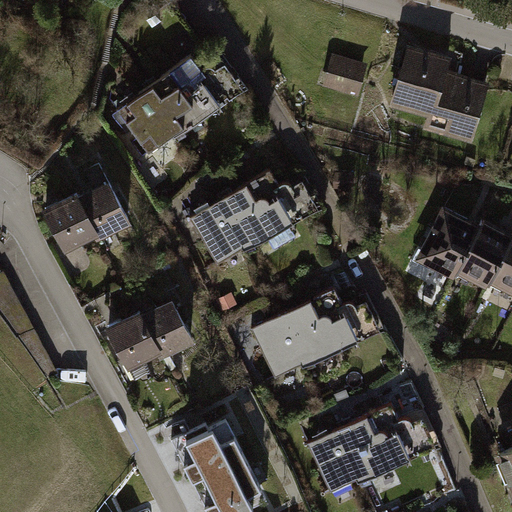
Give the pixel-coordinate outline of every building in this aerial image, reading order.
[(444,53),(404,42),(388,100),(427,111),(423,124),(468,136),(484,78),(440,66),(444,53)] [(369,62),(333,52),(323,85),(359,95),(369,62)] [(207,82),(195,64),(120,112),(149,156),(245,94),(228,68),(207,82)] [(282,197),(270,176),(193,219),(220,266),(319,210),(305,185),(282,197)] [(70,186),(36,204),(60,249),(90,233),(92,238),(126,220),(103,177),(73,192),(70,186)] [(477,220),(438,201),(412,254),(451,273),(454,267),(477,220)] [(477,220),(454,267),(485,282),(486,278),(510,229),(480,215),(477,220)] [(511,225),(510,229),(486,278),(511,290),(511,225)] [(133,306),(99,324),(122,367),(153,351),(155,356),(190,338),(167,293),(136,310),(133,306)] [(347,316),(329,323),(318,300),(256,327),(277,377),(358,342),(347,316)] [(205,502),(210,511),(232,511),(268,494),(226,414),(209,423),(206,419),(189,428),(184,419),(168,428),(172,436),(180,432),(193,457),(185,461),(193,478),(201,473),(214,498),(205,502)] [(402,430),(384,438),(374,415),(311,442),(333,492),(414,457),(402,430)] [(511,441),(495,448),(511,490),(511,441)]
